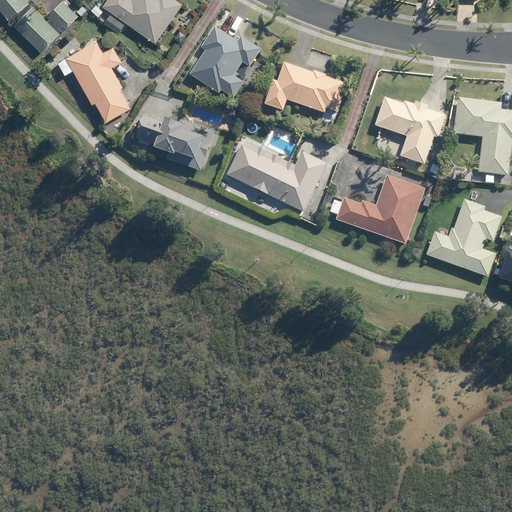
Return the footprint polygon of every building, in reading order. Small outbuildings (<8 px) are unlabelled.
[(27,0),(0,0),(0,4),(12,18),(30,2),(27,0)] [(63,0),(48,16),(65,32),(80,16),(63,0)] [(109,0),(106,6),(157,42),(184,4),(178,0),(109,0)] [(31,4),(16,19),(45,49),(61,33),(31,4)] [(96,4),(91,8),(98,15),(102,11),(96,4)] [(89,11),(84,6),(79,11),(84,16),(89,11)] [(216,26),(203,47),(207,50),(191,74),(221,93),(223,90),(235,98),(246,82),(236,76),(244,62),(252,67),(263,49),(243,36),(240,42),(216,26)] [(179,29),(174,37),(180,41),(186,34),(179,29)] [(98,41),(72,56),(98,102),(108,120),(132,107),(121,88),(124,86),(113,67),(123,62),(115,46),(105,53),(98,41)] [(345,83),(327,76),(315,72),(286,63),(279,81),(275,80),(267,105),(285,110),(289,101),(326,113),(328,109),(335,111),(345,83)] [(387,98),(378,126),(409,136),(403,157),(428,165),(437,137),(443,116),(406,104),(387,98)] [(461,98),(458,134),(487,137),(483,173),(511,175),(511,167),(511,110),(503,110),(504,102),(461,98)] [(148,117),(140,138),(173,150),(170,159),(203,172),(218,133),(185,121),(184,123),(166,117),(164,123),(148,117)] [(249,142),(233,176),(306,212),(330,164),(305,153),(298,166),(249,142)] [(433,164),(429,172),(440,176),(443,168),(433,164)] [(346,199),(339,220),(408,244),(427,188),(390,175),(378,210),(346,199)] [(466,204),(454,239),(437,233),(429,256),(490,278),(498,255),(485,250),(489,239),(496,242),(504,218),(466,204)] [(315,208),(312,216),(317,218),(320,209),(315,208)] [(502,227),(499,237),(505,239),(508,229),(502,227)] [(511,252),(509,251),(500,277),(511,281),(511,252)]
